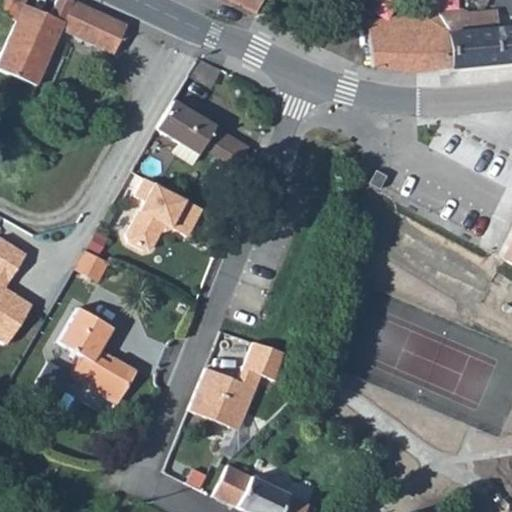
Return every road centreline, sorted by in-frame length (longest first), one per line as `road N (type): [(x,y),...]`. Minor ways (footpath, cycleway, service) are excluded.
road 1 (residential): [(207,511),(141,484),(304,77)]
road 2 (tertiary): [(511,91),(392,98),(304,77)]
road 3 (tertiary): [(304,77),(138,0)]
road 4 (track): [(141,484),(47,474),(0,439)]
